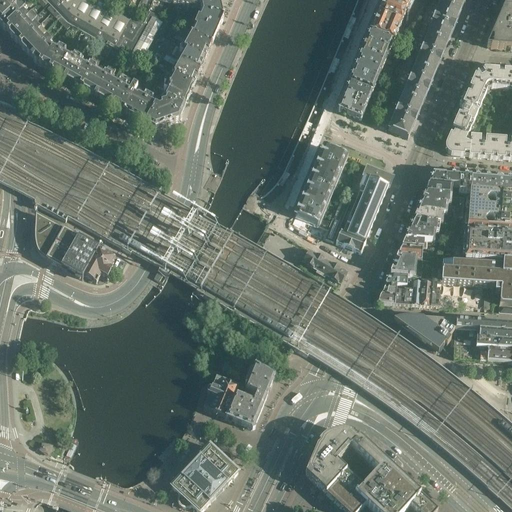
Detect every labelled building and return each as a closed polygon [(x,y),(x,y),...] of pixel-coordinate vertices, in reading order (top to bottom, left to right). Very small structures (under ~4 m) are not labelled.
[(76,0),(55,0),(64,8),(76,0)] [(82,24),(92,6),(82,0),(76,0),(64,8),(72,18),(82,24)] [(198,7),(199,0),(182,0),(181,8),(190,10),(190,7),(196,9),(197,8),(198,7)] [(407,13),(411,0),(399,0),(396,8),(407,13)] [(448,14),(454,0),(442,0),(439,9),(448,14)] [(464,4),(466,0),(454,0),(448,14),(458,18),(459,17),(464,4)] [(511,0),(507,0),(503,11),(511,12),(511,0)] [(0,26),(1,27),(15,14),(12,11),(16,7),(13,4),(9,8),(4,2),(2,3),(0,3),(0,26)] [(106,7),(96,2),(93,6),(103,12),(106,7)] [(222,19),(219,3),(208,6),(207,3),(203,4),(204,7),(201,7),(203,15),(210,18),(212,17),(219,20),(222,19)] [(396,8),(385,3),(384,3),(380,15),(391,19),(402,24),(407,13),(396,8)] [(103,12),(93,6),(92,6),(82,24),(94,30),(104,13),(103,12)] [(59,16),(50,7),(47,10),(56,19),(59,16)] [(451,37),(456,26),(459,18),(459,17),(458,18),(448,14),(439,9),(438,9),(435,17),(434,17),(430,28),(427,36),(427,37),(427,36),(437,40),(447,45),(448,45),(451,37)] [(511,52),(511,12),(503,11),(503,12),(486,50),(491,51),(510,52),(511,52)] [(27,27),(24,24),(29,20),(22,13),(18,17),(15,14),(1,27),(13,40),(27,27)] [(116,19),(110,16),(104,13),(94,30),(106,37),(116,19)] [(132,18),(123,13),(120,17),(129,22),(131,19),(132,18)] [(143,67),(144,66),(146,62),(160,38),(168,24),(150,14),(146,22),(144,25),(126,57),(143,67)] [(211,48),(222,22),(223,22),(223,21),(222,19),(219,20),(212,17),(210,18),(203,15),(200,22),(198,21),(194,30),(196,31),(193,38),(211,48)] [(383,40),(391,19),(380,15),(371,35),(383,40)] [(129,22),(120,17),(118,16),(116,19),(106,37),(118,43),(129,22)] [(70,28),(62,19),(59,22),(67,31),(70,28)] [(144,25),(138,22),(131,19),(129,22),(118,43),(113,50),(126,57),(144,25)] [(393,44),(402,24),(391,19),(383,40),(393,44)] [(40,40),(37,37),(41,33),(35,27),(31,31),(27,27),(13,40),(26,54),(40,40)] [(193,38),(174,27),(160,52),(200,74),(211,48),(193,38)] [(393,44),(383,40),(371,35),(367,45),(389,54),(393,44)] [(85,47),(89,38),(85,36),(81,43),(85,47)] [(423,76),(437,40),(427,36),(427,37),(422,50),(418,59),(413,72),(423,76)] [(43,69),(52,53),(49,50),(52,48),(52,45),(47,40),(43,44),(40,40),(26,54),(36,65),(43,69)] [(438,67),(442,58),(447,45),(437,40),(423,76),(432,81),(438,67)] [(385,65),(389,54),(367,45),(363,55),(385,65)] [(56,76),(65,59),(61,57),(64,52),(56,48),(54,53),(53,52),(52,53),(43,69),(56,76)] [(200,74),(160,52),(152,66),(153,66),(175,78),(194,89),(200,74)] [(381,75),(385,65),(363,55),(358,65),(381,75)] [(72,85),(81,68),(77,66),(80,61),(72,56),(69,61),(65,59),(56,76),(72,85)] [(139,66),(130,61),(129,65),(137,69),(139,66)] [(151,70),(153,66),(152,66),(146,62),(144,66),(151,70)] [(87,94),(97,77),(93,75),(96,70),(88,65),(85,70),(81,68),(72,85),(87,94)] [(376,85),(381,75),(358,65),(354,76),(376,85)] [(432,81),(423,76),(413,72),(410,80),(409,80),(407,84),(428,93),(430,88),(429,88),(432,81)] [(502,91),(504,75),(486,73),(485,73),(484,74),(483,74),(481,75),(480,74),(479,75),(478,75),(477,76),(477,77),(476,78),(475,78),(474,79),(474,80),(468,94),(483,101),(487,93),(484,92),(485,90),(486,89),(487,88),(488,88),(491,88),(491,90),(502,91)] [(103,102),(112,86),(109,83),(111,78),(104,74),(101,79),(97,77),(87,94),(103,102)] [(511,75),(504,75),(502,91),(508,92),(508,89),(511,89),(511,75)] [(372,96),(376,85),(354,76),(349,86),(372,96)] [(189,100),(194,89),(175,78),(171,85),(171,83),(162,78),(159,83),(189,100)] [(119,111),(128,94),(124,92),(127,87),(119,83),(116,88),(112,86),(103,102),(119,111)] [(189,100),(159,83),(157,87),(167,94),(169,94),(165,101),(167,102),(184,111),(189,100)] [(426,97),(428,93),(407,84),(405,89),(406,89),(403,97),(413,101),(422,105),(426,97)] [(150,106),(153,101),(149,98),(150,96),(137,89),(137,88),(133,86),(128,94),(119,111),(145,126),(155,109),(150,106)] [(368,105),(372,96),(349,86),(345,96),(357,100),(368,105)] [(473,126),(478,113),(475,112),(477,108),(480,109),(483,101),(468,94),(461,111),(460,112),(459,112),(459,113),(459,114),(459,115),(452,132),(467,138),(471,130),(468,129),(470,125),(473,126)] [(350,117),(357,100),(345,96),(338,113),(350,117)] [(398,137),(413,101),(403,97),(397,110),(393,119),(388,133),(398,137)] [(361,121),(368,105),(357,100),(350,117),(361,122),(361,121)] [(414,127),(417,118),(422,105),(413,101),(398,137),(408,141),(413,127),(414,127)] [(179,123),(184,111),(167,102),(165,106),(161,107),(162,109),(161,110),(167,127),(179,123)] [(167,127),(161,110),(158,111),(155,109),(145,126),(155,131),(167,127)] [(494,161),(496,139),(490,138),(490,134),(491,134),(491,127),(488,127),(486,129),(485,140),(484,139),(483,139),(482,139),(481,139),(481,140),(481,137),(470,137),(470,139),(469,154),(467,154),(466,157),(464,159),(494,161)] [(469,154),(470,139),(467,138),(452,132),(446,146),(445,147),(445,148),(445,149),(445,151),(445,152),(446,153),(446,154),(447,155),(448,156),(449,157),(450,158),(451,158),(453,158),(464,159),(466,157),(467,154),(469,154)] [(511,162),(511,139),(511,140),(511,142),(510,142),(510,141),(509,141),(508,141),(507,141),(506,142),(506,139),(496,139),(494,161),(511,162)] [(341,170),(346,159),(323,149),(319,161),(341,170)] [(336,182),(341,170),(319,161),(314,173),(336,182)] [(365,245),(388,189),(393,178),(368,167),(363,179),(359,189),(361,190),(359,195),(361,195),(357,204),(356,203),(352,212),(356,214),(352,222),(348,221),(346,226),(350,227),(346,237),(340,234),(335,246),(343,249),(353,254),(354,253),(361,256),(366,245),(365,245)] [(331,193),(336,182),(314,173),(309,184),(331,193)] [(459,188),(459,179),(435,177),(432,178),(429,186),(452,188),(459,188)] [(470,193),(471,179),(459,179),(459,188),(458,194),(470,195),(470,193)] [(481,194),(482,180),(471,179),(470,193),(481,194)] [(492,195),(493,181),(482,180),(481,194),(492,195)] [(503,196),(504,182),(493,181),(492,195),(503,196)] [(511,196),(511,182),(504,182),(503,196),(511,196)] [(327,205),(331,193),(309,184),(304,196),(327,205)] [(451,193),(452,188),(429,186),(425,196),(449,198),(449,193),(451,193)] [(492,195),(481,194),(470,193),(470,195),(466,235),(511,238),(511,196),(503,196),(492,195)] [(322,216),(327,205),(304,196),(300,207),(322,216)] [(448,207),(449,198),(425,196),(421,205),(445,207),(448,207)] [(333,244),(349,206),(341,202),(329,232),(325,242),(333,244)] [(444,216),(445,207),(421,205),(417,215),(441,216),(444,216)] [(317,228),(322,216),(300,207),(295,219),(317,228)] [(440,226),(441,216),(417,215),(413,224),(436,226),(440,226)] [(108,258),(90,247),(91,244),(65,230),(63,232),(36,217),(36,218),(35,224),(35,233),(35,239),(35,240),(35,242),(35,244),(35,246),(36,248),(37,252),(38,253),(39,255),(40,256),(42,258),(43,259),(44,259),(46,261),(82,282),(84,278),(96,285),(101,276),(107,280),(112,272),(109,270),(114,262),(108,259),(108,258)] [(295,219),(292,226),(298,229),(299,229),(311,236),(313,237),(325,242),(329,232),(317,228),(295,219)] [(435,236),(436,226),(413,224),(409,234),(432,236),(435,236)] [(432,245),(432,236),(409,234),(405,243),(429,245),(432,245)] [(511,265),(511,238),(466,235),(452,234),(452,247),(460,248),(458,261),(503,264),(511,265)] [(426,253),(426,246),(429,246),(429,245),(405,243),(402,249),(409,250),(409,252),(422,253),(426,253)] [(421,263),(422,253),(409,252),(409,250),(402,249),(397,261),(421,263)] [(320,278),(328,264),(309,253),(302,265),(317,274),(316,275),(320,278)] [(441,274),(442,267),(421,263),(397,261),(389,279),(413,281),(422,282),(431,282),(432,274),(441,274)] [(340,287),(347,276),(328,264),(320,278),(324,280),(325,279),(340,287)] [(511,265),(503,264),(502,270),(442,265),(442,267),(441,274),(440,286),(495,290),(494,296),(500,296),(498,316),(511,316),(511,265)] [(159,284),(164,276),(158,273),(154,280),(159,284)] [(438,311),(440,286),(441,274),(432,274),(431,282),(431,288),(429,311),(438,311)] [(413,287),(413,283),(413,281),(389,279),(386,287),(402,288),(412,289),(413,287)] [(395,293),(396,288),(386,287),(382,296),(395,297),(395,293)] [(419,310),(421,287),(413,287),(412,289),(411,309),(419,310)] [(429,311),(431,288),(421,287),(419,310),(429,311)] [(411,309),(412,289),(402,288),(402,294),(401,309),(411,309)] [(394,308),(395,297),(382,296),(377,307),(394,308)] [(412,366),(393,351),(400,342),(397,340),(363,382),(354,375),(355,372),(364,356),(361,354),(374,325),(376,327),(376,326),(382,330),(383,329),(371,322),(349,373),(357,386),(362,389),(362,388),(383,403),(412,366)] [(449,340),(454,332),(456,324),(455,325),(415,322),(412,322),(408,322),(404,322),(400,323),(397,323),(394,324),(400,327),(398,329),(431,352),(432,350),(438,355),(444,346),(447,348),(451,342),(449,340)] [(511,335),(511,327),(482,325),(456,324),(454,332),(511,335)] [(511,335),(454,332),(454,349),(511,352),(511,335)] [(511,366),(511,355),(511,352),(454,349),(453,362),(511,366)] [(428,393),(444,373),(429,362),(424,358),(408,378),(428,393)] [(275,380),(248,363),(242,378),(249,381),(270,391),(275,380)] [(451,411),(467,391),(447,375),(431,395),(451,411)] [(407,420),(428,393),(408,378),(386,405),(407,420)] [(225,421),(235,398),(238,389),(217,380),(212,392),(210,391),(208,392),(207,394),(208,397),(209,397),(204,411),(210,414),(209,415),(225,421)] [(266,401),(270,391),(249,381),(245,392),(249,394),(256,397),(266,401)] [(464,441),(489,409),(470,393),(445,424),(464,441)] [(244,428),(256,397),(249,394),(245,403),(236,425),(244,428)] [(430,438),(451,411),(431,395),(410,422),(430,438)] [(254,431),(266,401),(256,397),(244,428),(252,432),(254,431)] [(236,425),(245,403),(235,398),(225,421),(236,425)] [(511,428),(492,412),(467,443),(494,465),(511,445),(511,428)] [(464,441),(445,424),(433,440),(453,456),(464,441)] [(309,484),(310,485),(339,511),(362,511),(365,509),(368,511),(436,511),(407,485),(406,485),(403,482),(402,481),(401,481),(401,482),(395,488),(393,485),(399,478),(399,477),(369,450),(369,449),(368,449),(364,446),(354,438),(352,437),(351,436),(349,435),(347,435),(345,435),(343,434),(341,435),(339,435),(337,435),(329,438),(309,484)] [(494,465),(467,443),(455,458),(472,472),(471,473),(480,481),(481,481),(482,482),(495,468),(493,467),(494,466),(494,465)] [(51,452),(51,449),(45,447),(44,447),(42,447),(42,450),(40,453),(41,453),(42,454),(48,457),(50,455),(51,452)] [(229,485),(238,475),(230,468),(230,467),(231,466),(231,465),(232,464),(232,462),(232,461),(231,461),(231,460),(231,459),(230,458),(230,457),(229,457),(228,456),(227,455),(226,455),(225,455),(224,455),(222,455),(221,455),(220,456),(218,457),(210,449),(201,459),(200,459),(199,460),(182,478),(182,479),(181,480),(172,490),(180,498),(179,499),(179,500),(178,501),(178,502),(178,503),(178,504),(179,505),(179,506),(180,507),(181,508),(182,509),(183,510),(185,510),(186,511),(187,510),(188,510),(189,510),(190,509),(192,508),(195,511),(203,511),(209,506),(210,506),(211,505),(228,487),(229,485)] [(508,506),(511,501),(511,484),(499,497),(499,498),(501,499),(508,506)]
